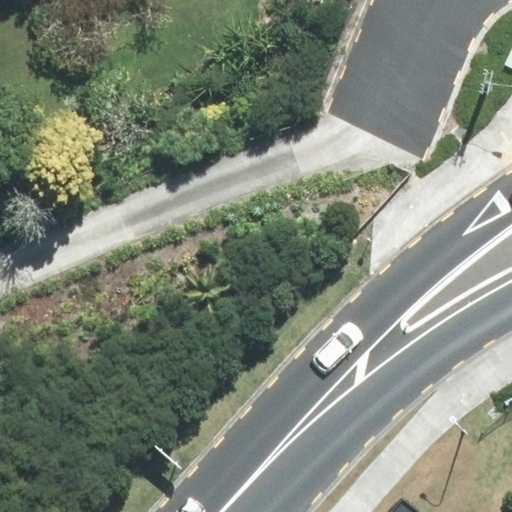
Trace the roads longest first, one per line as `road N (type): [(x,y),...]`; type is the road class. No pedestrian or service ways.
road 1 (secondary): [(296,425),(369,319),(449,239),(511,194)]
road 2 (secondary): [(511,302),(296,425)]
